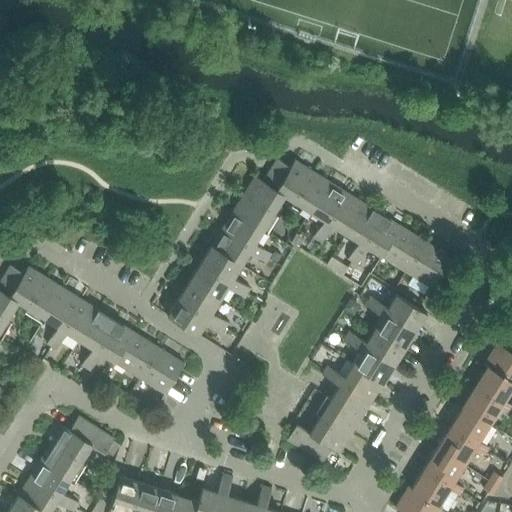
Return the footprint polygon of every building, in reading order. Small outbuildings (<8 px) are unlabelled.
[(276,159),(263,181),(276,189),(289,167),(276,159)] [(294,159),(289,167),(276,189),(284,195),(293,201),(312,170),(294,159)] [(293,201),(310,212),(330,182),(312,170),(293,201)] [(273,212),(283,196),(284,195),(263,181),(254,175),(243,194),(273,212)] [(310,212),(323,220),(328,223),(347,192),(330,182),(310,212)] [(328,223),(332,225),(345,233),(364,203),(347,192),(328,223)] [(232,211),(262,230),(273,212),(243,194),(232,211)] [(345,233),(358,241),(362,244),(381,214),(364,203),(345,233)] [(251,247),(254,243),(262,230),(232,211),(221,228),(251,247)] [(399,225),(381,214),(362,244),(367,247),(380,255),(399,225)] [(318,228),(327,234),(332,225),(328,223),(323,220),(318,228)] [(380,255),(405,271),(424,241),(399,225),(380,255)] [(221,228),(210,245),(241,264),(249,252),(251,247),(221,228)] [(327,234),(318,228),(313,237),(322,242),(327,234)] [(353,250),(362,255),(367,247),(362,244),(358,241),(353,250)] [(424,241),(405,271),(431,287),(450,257),(424,241)] [(249,252),(257,257),(263,248),(254,243),(251,247),(249,252)] [(230,282),(233,277),(241,264),(210,245),(200,263),(230,282)] [(263,248),(257,257),(266,262),(271,253),(263,248)] [(362,255),(353,250),(347,258),(356,264),(362,255)] [(219,299),(227,286),(230,282),(200,263),(189,280),(219,299)] [(10,265),(0,280),(0,289),(9,295),(23,273),(10,265)] [(26,307),(45,277),(28,265),(23,273),(9,295),(18,301),(26,307)] [(44,318),(63,288),(45,277),(26,307),(44,318)] [(227,286),(235,292),(241,282),(233,277),(230,282),(227,286)] [(219,299),(189,280),(178,297),(208,316),(211,312),(219,299)] [(235,292),(244,297),(250,288),(241,282),(235,292)] [(80,298),(63,288),(44,318),(57,326),(61,329),(80,298)] [(0,289),(0,314),(7,319),(18,301),(9,295),(0,289)] [(387,307),(385,311),(415,330),(426,312),(396,294),(387,307)] [(365,305),(373,311),(379,302),(371,296),(365,305)] [(208,316),(178,297),(167,315),(197,334),(205,321),(208,316)] [(98,309),(80,298),(61,329),(66,332),(79,340),(98,309)] [(373,311),(382,316),(385,311),(387,307),(379,302),(373,311)] [(115,320),(98,309),(79,340),(92,348),(96,350),(115,320)] [(382,316),(374,329),(404,348),(415,330),(385,311),(382,316)] [(205,321),(214,326),(219,317),(211,312),(208,316),(205,321)] [(219,317),(214,326),(222,332),(228,323),(219,317)] [(132,331),(115,320),(96,350),(101,353),(113,361),(132,331)] [(57,326),(52,334),(61,340),(66,332),(61,329),(57,326)] [(366,341),(363,346),(393,365),(404,348),(374,329),(366,341)] [(158,347),(132,331),(113,361),(139,377),(158,347)] [(343,340),(352,345),(357,336),(349,331),(343,340)] [(52,334),(46,343),(55,349),(61,340),(52,334)] [(357,336),(352,345),(360,350),(363,346),(366,341),(357,336)] [(484,365),(487,366),(511,381),(511,352),(497,343),(484,365)] [(352,363),(382,382),(393,365),(363,346),(360,350),(352,363)] [(184,363),(158,347),(139,377),(165,393),(184,363)] [(92,348),(86,356),(95,362),(101,353),(96,350),(92,348)] [(95,362),(86,356),(81,364),(90,370),(95,362)] [(344,376),(341,380),(372,399),(382,382),(352,363),(344,376)] [(322,375),(330,380),(336,371),(327,365),(322,375)] [(487,366),(474,386),(502,403),(504,400),(511,386),(511,381),(487,366)] [(336,371),(330,380),(339,385),(341,380),(344,376),(336,371)] [(339,385),(331,398),(361,417),(372,399),(341,380),(339,385)] [(474,386),(462,407),(489,424),(499,407),(502,403),(474,386)] [(361,417),(331,398),(320,415),(350,435),(361,417)] [(511,404),(504,400),(502,403),(499,407),(509,413),(511,408),(511,404)] [(462,407),(449,427),(476,444),(478,440),(489,424),(462,407)] [(350,435),(320,415),(309,431),(296,423),(287,439),(322,461),(331,447),(339,452),(350,435)] [(39,460),(70,479),(91,445),(104,453),(114,438),(78,416),(69,429),(62,425),(39,460)] [(449,427),(436,447),(463,464),(474,447),(476,444),(449,427)] [(478,440),(476,444),(474,447),(484,454),(488,447),(478,440)] [(436,447),(423,468),(451,485),(453,481),(463,464),(436,447)] [(39,460),(28,477),(59,496),(62,492),(70,479),(39,460)] [(451,485),(423,468),(411,487),(411,488),(438,505),(448,488),(451,485)] [(488,480),(497,485),(502,477),(494,471),(488,480)] [(216,492),(221,493),(226,495),(233,476),(222,472),(216,492)] [(115,511),(129,511),(139,482),(119,475),(108,510),(115,511)] [(28,477),(18,495),(45,511),(48,511),(56,501),(59,496),(28,477)] [(497,485),(488,480),(483,489),(492,494),(497,485)] [(453,481),(451,485),(448,488),(459,494),(463,487),(453,481)] [(151,511),(159,488),(139,482),(129,511),(151,511)] [(255,504),(260,506),(265,507),(272,488),(261,485),(255,504)] [(402,511),(437,511),(441,506),(438,505),(411,488),(411,487),(408,486),(395,507),(402,511)] [(215,511),(221,493),(216,492),(201,487),(197,500),(198,501),(193,511),(215,511)] [(172,511),(178,494),(159,488),(151,511),(172,511)] [(56,501),(64,506),(70,497),(62,492),(59,496),(56,501)] [(221,493),(215,511),(236,511),(241,499),(226,495),(221,493)] [(193,511),(198,501),(197,500),(178,494),(172,511),(193,511)] [(45,511),(18,495),(7,511),(6,511),(45,511)] [(70,497),(64,506),(73,511),(79,502),(70,497)] [(236,511),(258,511),(260,506),(255,504),(241,499),(236,511)]
